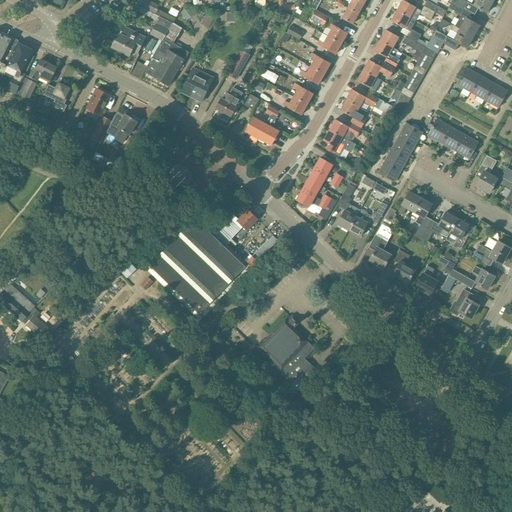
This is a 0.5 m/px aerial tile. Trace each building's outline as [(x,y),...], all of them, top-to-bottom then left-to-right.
[(144,0),(141,6),(160,17),(173,23),(176,18),(159,9),(161,6),(149,0),(144,0)] [(265,0),(255,0),(255,9),(265,8),(265,0)] [(314,0),(311,8),(315,10),(316,10),(321,0),(314,0)] [(364,3),(357,0),(352,0),(348,8),(358,14),(364,3)] [(410,18),(415,7),(403,0),(397,11),(410,18)] [(463,0),(453,0),(452,2),(464,9),(468,3),(463,0)] [(489,0),(475,0),(476,0),(473,5),(487,13),(493,2),(489,0)] [(428,1),(424,6),(435,13),(440,15),(443,9),(428,1)] [(461,15),(464,9),(452,2),(449,8),(461,15)] [(154,19),(160,17),(141,6),(141,7),(143,14),(154,19)] [(435,13),(424,6),(420,14),(431,20),(435,13)] [(190,7),(181,13),(186,20),(195,14),(194,13),(190,7)] [(352,24),(358,14),(348,8),(342,19),(352,24)] [(315,10),(311,19),(324,26),(328,17),(315,10)] [(209,11),(201,24),(208,28),(216,15),(209,11)] [(426,47),(428,43),(429,42),(427,41),(426,43),(419,39),(421,35),(411,29),(416,21),(410,18),(397,11),(391,21),(404,28),(401,32),(407,36),(426,47)] [(236,22),(236,13),(222,13),(222,22),(236,22)] [(459,19),(455,26),(474,37),(480,25),(467,18),(463,15),(460,20),(459,19)] [(160,17),(151,35),(162,41),(163,41),(164,38),(173,23),(160,17)] [(331,29),(327,36),(341,44),(347,33),(329,22),(326,27),(331,29)] [(175,24),(166,39),(173,43),(182,29),(175,24)] [(304,33),(291,25),(287,33),(299,40),(304,33)] [(474,37),(455,26),(453,25),(451,30),(458,34),(454,41),(447,36),(436,30),(432,38),(443,44),(456,51),(460,44),(467,48),(474,37)] [(145,38),(130,30),(126,37),(120,34),(117,40),(116,40),(111,47),(129,56),(132,51),(137,54),(145,38)] [(386,30),(380,40),(393,47),(399,37),(386,30)] [(284,32),(280,40),(286,43),(290,35),(284,32)] [(0,66),(13,40),(0,33),(0,66)] [(341,44),(327,36),(323,43),(319,40),(316,44),(335,54),(341,44)] [(422,54),(425,49),(426,47),(407,36),(403,43),(422,54)] [(432,38),(429,42),(428,43),(440,50),(443,44),(432,38)] [(159,51),(146,72),(162,82),(169,86),(180,66),(189,52),(180,47),(173,43),(166,39),(158,51),(159,51)] [(34,51),(13,40),(0,66),(0,85),(9,89),(16,93),(24,77),(26,74),(23,72),(34,51)] [(384,62),(395,69),(400,60),(394,57),(398,50),(393,47),(380,40),(374,51),(387,58),(384,62)] [(428,43),(426,47),(425,49),(436,55),(436,54),(437,55),(440,50),(428,43)] [(422,54),(433,60),(436,55),(425,49),(422,54)] [(250,55),(241,50),(227,74),(236,80),(250,55)] [(311,53),(309,57),(314,60),(310,66),(324,74),(330,63),(311,53)] [(433,60),(422,54),(419,60),(430,66),(433,60)] [(34,68),(29,77),(37,81),(39,78),(49,83),(57,67),(41,59),(36,69),(34,68)] [(390,77),(395,69),(384,62),(381,67),(369,60),(363,71),(375,78),(376,77),(379,71),(390,77)] [(430,66),(419,60),(416,65),(427,71),(430,66)] [(427,71),(416,65),(413,71),(424,77),(427,71)] [(324,74),(310,66),(306,73),(302,71),(299,75),(317,85),(324,74)] [(470,92),(480,76),(466,68),(456,84),(470,92)] [(213,79),(193,69),(190,73),(181,92),(201,102),(213,79)] [(265,69),(261,77),(274,84),(278,76),(265,69)] [(375,78),(363,71),(357,81),(370,88),(375,91),(381,80),(376,77),(375,78)] [(424,77),(413,71),(410,76),(420,82),(424,77)] [(420,82),(410,76),(407,82),(417,88),(420,82)] [(493,84),(480,76),(470,92),(484,100),(493,84)] [(37,84),(24,77),(16,93),(38,104),(41,99),(32,94),(37,84)] [(265,85),(258,81),(254,89),(261,92),(265,85)] [(404,87),(414,93),(417,88),(407,82),(404,87)] [(58,83),(56,89),(49,85),(44,95),(55,100),(52,106),(64,112),(67,105),(65,104),(72,90),(58,83)] [(293,97),(306,105),(312,94),(294,84),(292,88),(297,90),(293,97)] [(493,84),(484,100),(498,108),(507,92),(493,84)] [(400,93),(411,99),(414,93),(404,87),(400,93)] [(216,108),(219,110),(219,113),(226,117),(229,115),(231,116),(240,101),(239,100),(243,93),(233,88),(229,94),(227,94),(224,100),(221,99),(216,108)] [(453,88),(450,94),(456,97),(459,92),(453,88)] [(87,109),(84,114),(89,116),(90,116),(92,112),(100,115),(110,95),(96,89),(86,109),(87,109)] [(388,114),(391,109),(393,107),(367,92),(364,97),(352,90),(346,100),(359,108),(359,107),(362,102),(373,107),(373,106),(388,114)] [(411,99),(400,93),(397,98),(408,104),(411,99)] [(259,99),(250,94),(244,105),(253,110),(259,99)] [(300,115),(306,105),(293,97),(289,104),(284,101),(282,105),(300,115)] [(408,104),(397,98),(394,104),(405,110),(408,104)] [(353,118),(350,122),(361,128),(366,120),(363,118),(367,111),(359,107),(359,108),(346,100),(340,111),(353,118)] [(402,116),(405,110),(394,104),(393,107),(391,109),(402,116)] [(115,116),(107,132),(115,138),(122,143),(128,134),(129,134),(137,121),(128,115),(129,113),(120,107),(115,116)] [(271,116),(274,109),(269,107),(265,113),(271,116)] [(266,125),(258,139),(271,146),(279,132),(272,128),(280,112),(274,109),(271,116),(266,125)] [(110,120),(103,116),(94,136),(92,139),(99,142),(110,120)] [(245,132),(258,139),(266,125),(253,117),(245,132)] [(441,143),(450,127),(436,119),(427,135),(441,143)] [(361,128),(350,122),(348,127),(335,120),(329,130),(350,142),(354,135),(356,137),(361,128)] [(406,123),(399,136),(415,145),(422,132),(406,123)] [(441,143),(455,151),(464,135),(450,127),(441,143)] [(350,142),(329,130),(323,140),(330,144),(327,149),(340,157),(345,149),(351,153),(356,144),(350,142)] [(83,137),(79,131),(72,136),(70,134),(66,144),(77,149),(80,147),(77,142),(83,137)] [(464,135),(455,151),(469,159),(478,143),(464,135)] [(392,148),(408,157),(415,145),(399,136),(392,148)] [(389,154),(385,160),(402,170),(408,157),(392,148),(391,149),(388,148),(386,153),(389,154)] [(497,161),(487,156),(482,165),(486,168),(484,171),(476,185),(489,193),(498,179),(489,174),(497,161)] [(321,157),(314,168),(327,175),(330,170),(330,169),(333,164),(321,157)] [(352,168),(358,171),(364,160),(358,157),(352,168)] [(402,170),(385,160),(378,173),(394,182),(402,170)] [(179,166),(176,165),(170,172),(170,175),(171,178),(173,180),(175,183),(177,184),(180,186),(182,187),(185,188),(192,181),(191,178),(190,175),(189,173),(187,171),(185,169),(182,167),(179,166)] [(327,175),(314,168),(308,179),(321,186),(327,175)] [(503,177),(511,181),(511,170),(508,168),(503,177)] [(336,174),(333,179),(341,183),(343,180),(344,178),(336,174)] [(326,189),(321,186),(308,179),(302,190),(315,196),(318,191),(323,194),(326,189)] [(333,179),(331,184),(338,188),(340,185),(341,183),(333,179)] [(376,183),(370,194),(386,201),(391,190),(376,183)] [(337,224),(348,230),(360,210),(348,204),(351,199),(350,198),(356,187),(349,184),(337,206),(345,210),(337,224)] [(333,209),(334,207),(321,200),(315,196),(302,190),(296,200),(308,207),(312,201),(318,205),(318,206),(322,208),(318,214),(323,217),(320,222),(323,224),(333,209)] [(406,208),(413,212),(421,198),(410,192),(398,212),(403,215),(406,208)] [(324,194),(321,200),(334,207),(337,201),(324,194)] [(414,235),(421,239),(432,220),(425,216),(432,204),(427,201),(427,200),(426,199),(422,196),(421,198),(413,212),(419,216),(416,222),(420,225),(414,235)] [(360,210),(348,230),(360,237),(368,223),(376,227),(388,205),(382,202),(376,212),(374,211),(371,217),(360,210)] [(396,211),(391,208),(383,222),(390,226),(396,215),(395,214),(396,211)] [(225,223),(236,233),(242,227),(246,231),(258,219),(248,210),(238,220),(233,215),(225,223)] [(439,224),(432,220),(421,239),(427,242),(433,231),(435,232),(435,233),(439,235),(443,229),(449,233),(457,219),(446,212),(439,224)] [(227,243),(236,233),(225,223),(225,222),(212,234),(195,218),(149,265),(148,265),(145,268),(200,320),(252,266),(248,262),(247,263),(227,243)] [(469,225),(457,219),(449,233),(446,239),(461,248),(469,234),(465,232),(469,225)] [(387,242),(376,235),(369,246),(375,250),(369,261),(383,269),(390,255),(382,251),(387,242)] [(510,248),(498,241),(492,252),(479,244),(472,256),(490,266),(493,260),(501,264),(510,248)] [(410,256),(399,250),(393,261),(399,264),(393,274),(408,283),(415,270),(405,264),(410,256)] [(137,270),(126,257),(116,266),(127,278),(137,270)] [(450,274),(453,269),(455,264),(449,261),(444,270),(450,274)] [(434,269),(428,266),(423,274),(423,273),(415,287),(430,295),(437,282),(430,277),(434,269)] [(475,266),(472,271),(479,275),(475,282),(475,283),(487,290),(495,276),(483,269),(482,270),(475,266)] [(474,281),(453,269),(450,274),(449,276),(470,288),(474,281)] [(154,281),(148,277),(141,285),(147,290),(154,281)] [(5,290),(0,295),(0,301),(22,321),(30,313),(35,308),(36,307),(10,284),(5,290)] [(476,297),(464,290),(457,302),(455,301),(449,312),(457,316),(459,311),(471,318),(478,305),(473,302),(476,297)] [(30,313),(22,321),(26,325),(44,341),(52,332),(30,313)] [(298,324),(291,317),(287,322),(285,320),(251,355),(274,377),(278,373),(291,385),(283,394),(289,401),(309,381),(303,374),(312,365),(305,359),(315,348),(294,328),(298,324)] [(0,394),(9,377),(0,371),(0,394)] [(373,389),(378,384),(380,382),(376,378),(369,384),(373,389)] [(451,496),(445,502),(454,510),(460,504),(451,496)]
